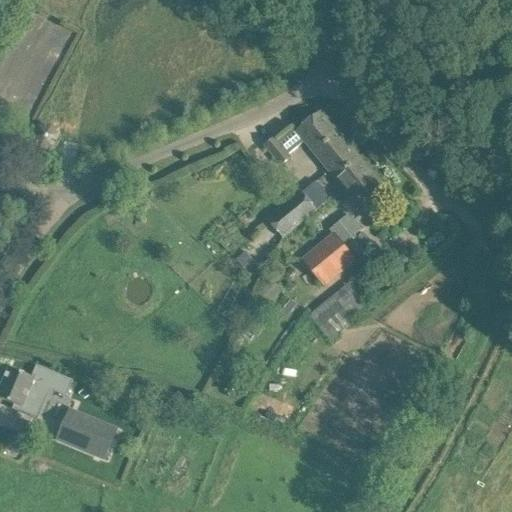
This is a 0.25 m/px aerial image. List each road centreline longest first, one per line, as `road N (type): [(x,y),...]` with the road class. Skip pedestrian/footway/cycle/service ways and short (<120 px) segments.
road 1 (unclassified): [(0,303),(64,195),(328,78)]
road 2 (unclassified): [(511,274),(478,228),(328,78)]
